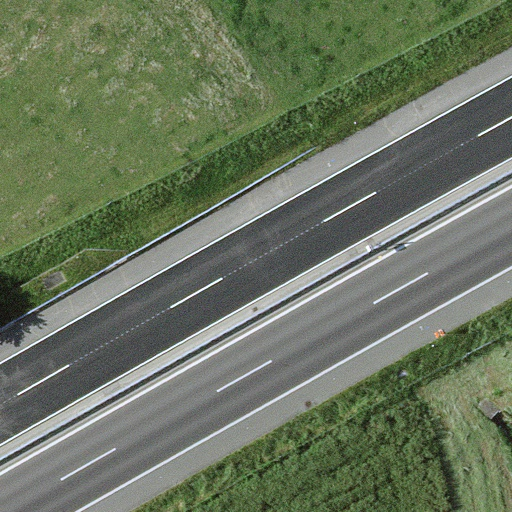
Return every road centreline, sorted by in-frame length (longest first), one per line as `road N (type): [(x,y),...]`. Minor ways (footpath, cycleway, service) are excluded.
road 1 (motorway): [(511,116),(0,403)]
road 2 (motorway): [(2,511),(511,226)]
